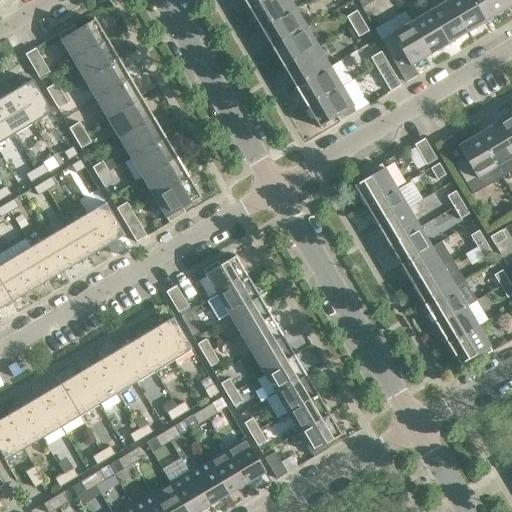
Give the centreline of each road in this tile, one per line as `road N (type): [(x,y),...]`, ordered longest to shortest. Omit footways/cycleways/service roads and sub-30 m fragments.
road 1 (residential): [(0,359),(276,194)]
road 2 (tertiary): [(276,194),(420,429)]
road 3 (residential): [(276,194),(511,53)]
road 4 (tertiary): [(159,0),(276,194)]
road 5 (residential): [(279,511),(420,429)]
